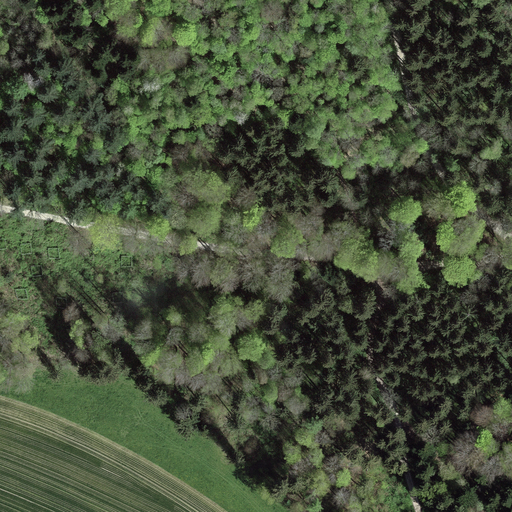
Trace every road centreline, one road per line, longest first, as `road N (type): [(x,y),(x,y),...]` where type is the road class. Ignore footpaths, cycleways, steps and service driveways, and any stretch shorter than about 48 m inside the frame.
road 1 (track): [(511,261),(269,254),(0,208)]
road 2 (track): [(419,511),(398,415),(370,344),(377,300),(420,264)]
road 3 (track): [(511,223),(453,186),(426,147),(388,0)]
road 4 (track): [(398,415),(474,511)]
